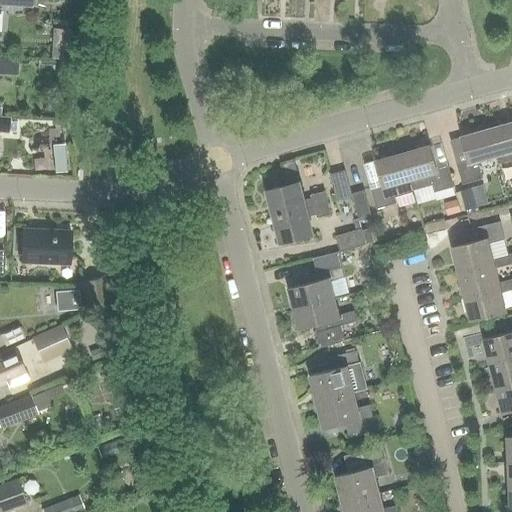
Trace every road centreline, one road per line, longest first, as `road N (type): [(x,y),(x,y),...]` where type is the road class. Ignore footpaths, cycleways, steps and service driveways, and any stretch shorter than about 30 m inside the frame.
road 1 (residential): [(304,511),(212,160)]
road 2 (residential): [(453,37),(179,23)]
road 3 (residential): [(212,160),(471,86)]
road 4 (residential): [(458,511),(398,269)]
road 5 (residential): [(0,186),(75,190),(212,160)]
road 6 (residential): [(212,160),(179,23)]
